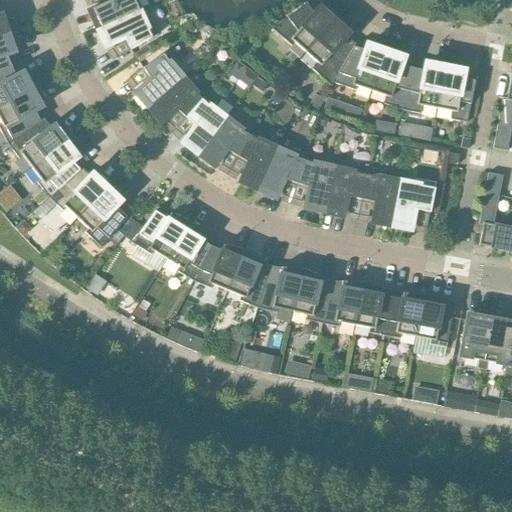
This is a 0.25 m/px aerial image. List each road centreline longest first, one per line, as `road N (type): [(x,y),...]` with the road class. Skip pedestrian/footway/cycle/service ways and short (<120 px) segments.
road 1 (residential): [(449,273),(292,239),(198,194),(131,137),(69,47),(52,0)]
road 2 (residential): [(449,273),(496,50)]
road 3 (tertiary): [(322,511),(131,470)]
road 4 (tertiary): [(131,470),(0,396)]
road 5 (residential): [(496,50),(384,18),(357,0)]
road 6 (tertiary): [(0,433),(131,470)]
